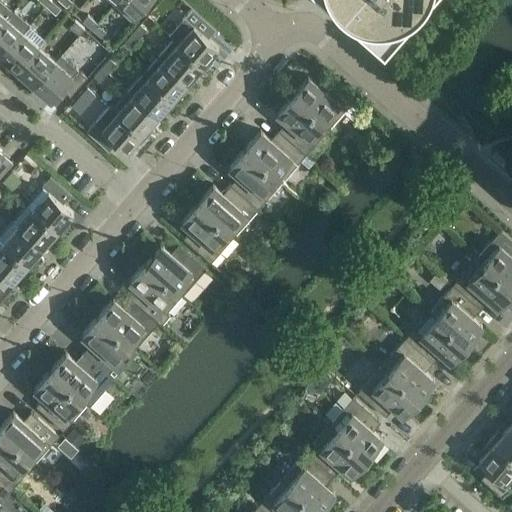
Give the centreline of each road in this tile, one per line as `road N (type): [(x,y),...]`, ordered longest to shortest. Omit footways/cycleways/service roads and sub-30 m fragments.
road 1 (residential): [(511,206),(314,29),(277,29)]
road 2 (residential): [(134,198),(277,29)]
road 3 (residential): [(0,358),(134,198)]
road 4 (residential): [(0,102),(134,198)]
road 5 (residential): [(420,458),(511,355)]
